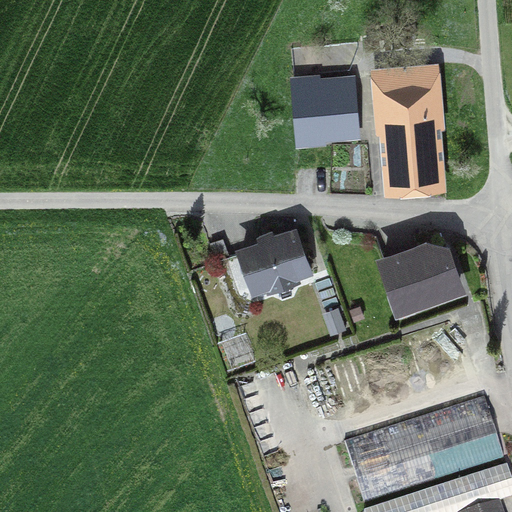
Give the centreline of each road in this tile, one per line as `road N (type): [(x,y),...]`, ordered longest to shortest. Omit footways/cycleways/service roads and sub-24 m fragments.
road 1 (unclassified): [(0,205),(501,218)]
road 2 (track): [(261,511),(180,288)]
road 3 (unclassified): [(501,218),(486,0)]
road 4 (residential): [(501,218),(511,365)]
